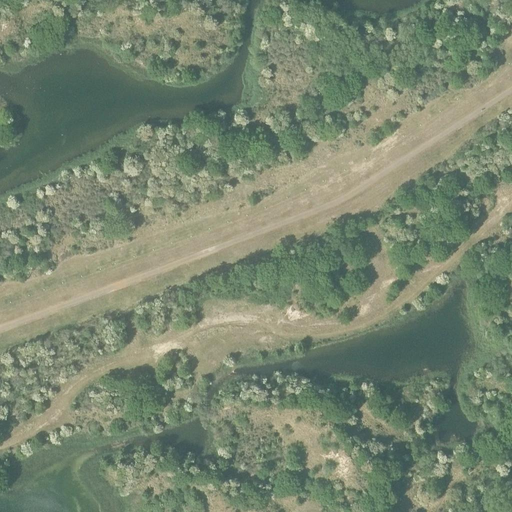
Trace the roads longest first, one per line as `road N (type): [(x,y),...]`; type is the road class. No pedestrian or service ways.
road 1 (track): [(0,445),(83,383),(143,355),(244,326),(350,327),(388,311),(511,204)]
road 2 (track): [(0,328),(342,199),(511,89)]
